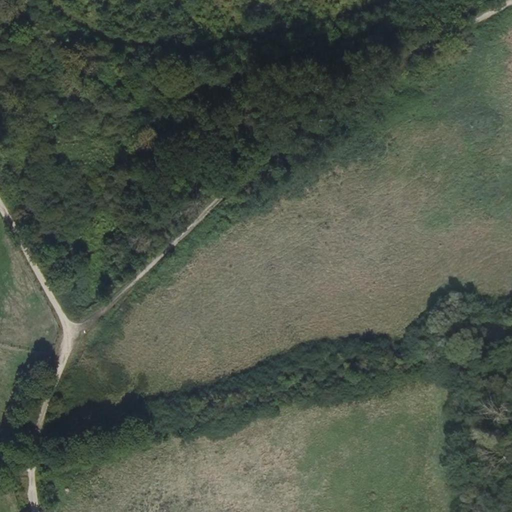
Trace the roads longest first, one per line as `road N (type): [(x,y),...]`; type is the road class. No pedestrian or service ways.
road 1 (track): [(511,2),(457,28),(278,151),(75,338),(37,434),(37,511)]
road 2 (track): [(75,338),(0,210)]
